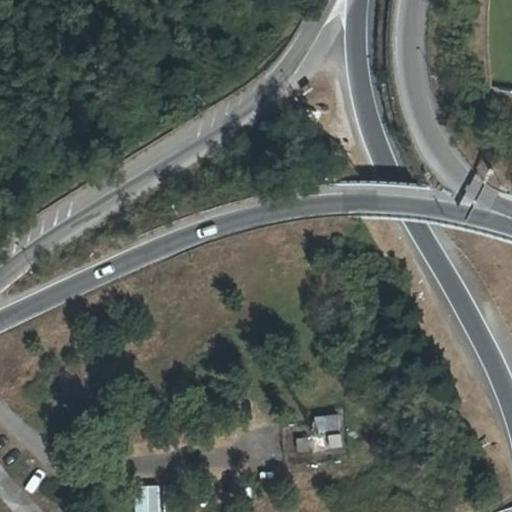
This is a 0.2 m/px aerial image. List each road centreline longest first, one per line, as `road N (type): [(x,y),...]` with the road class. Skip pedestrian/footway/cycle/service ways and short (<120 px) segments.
road 1 (secondary): [(511,221),(359,202),(264,212),(168,241),(0,315)]
road 2 (motorway): [(358,0),(362,97),(374,138),(511,408)]
road 3 (secondary): [(327,0),(286,70),(239,121),(0,272)]
road 4 (secondary): [(511,214),(451,169),(429,135),(409,46),(412,0)]
